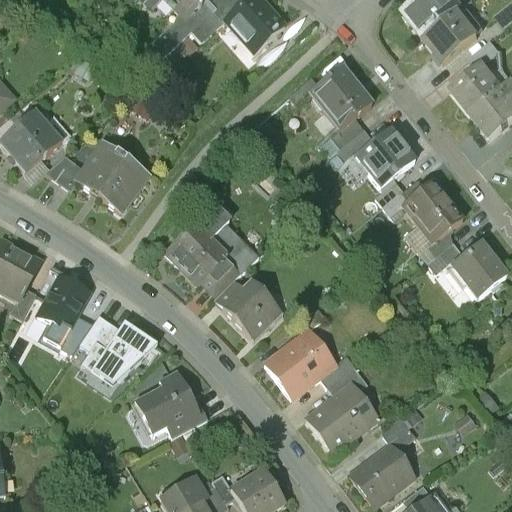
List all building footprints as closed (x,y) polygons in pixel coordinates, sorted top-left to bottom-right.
[(161,0),(183,23),(205,2),(206,0),(161,0)] [(206,0),(205,2),(216,13),(230,0),(206,0)] [(230,0),(216,13),(213,16),(221,25),(228,18),(242,6),(236,0),(230,0)] [(248,0),(242,6),(228,18),(259,53),(284,31),(256,0),(248,0)] [(460,14),(449,0),(422,0),(402,16),(423,43),(455,18),(460,14)] [(511,8),(510,5),(493,20),(503,31),(511,23),(511,8)] [(455,18),(423,43),(443,68),(474,42),(455,18)] [(479,71),(451,94),(470,118),(471,118),(495,99),(484,86),(488,83),(479,71)] [(370,110),(341,73),(309,98),(323,116),(326,113),(341,132),(354,123),(370,110)] [(495,99),(471,118),(490,142),(511,124),(511,91),(509,87),(495,99)] [(17,131),(0,145),(0,149),(25,179),(59,149),(32,118),(17,131)] [(9,122),(0,130),(0,145),(17,131),(9,122)] [(363,134),(354,123),(341,132),(330,141),(339,152),(363,134)] [(339,152),(337,154),(345,164),(370,144),(363,134),(339,152)] [(413,165),(388,135),(356,162),(380,192),(413,165)] [(125,166),(102,150),(84,176),(76,187),(120,218),(139,193),(117,177),(125,166)] [(63,161),(44,177),(70,196),(76,187),(84,176),(63,161)] [(393,187),(375,202),(382,211),(400,196),(393,187)] [(460,225),(431,188),(402,211),(418,230),(420,229),(434,247),(444,239),(460,225)] [(210,213),(165,259),(178,272),(180,269),(200,288),(224,265),(239,280),(256,263),(224,230),(226,228),(210,213)] [(434,247),(427,252),(435,261),(451,248),(444,239),(434,247)] [(40,267),(2,246),(0,249),(0,297),(17,307),(18,307),(25,295),(40,267)] [(435,261),(426,268),(434,279),(460,259),(451,248),(435,261)] [(505,280),(479,248),(451,271),(476,303),(505,280)] [(224,265),(200,288),(215,304),(232,287),(239,280),(224,265)] [(87,300),(59,284),(36,323),(49,330),(52,326),(67,335),(87,300)] [(215,304),(212,306),(222,316),(242,297),(241,296),(232,287),(215,304)] [(249,287),(241,296),(242,297),(222,316),(249,344),(260,332),(265,337),(282,320),(249,287)] [(25,295),(18,307),(17,307),(10,319),(21,325),(34,300),(25,295)] [(151,348),(111,321),(79,368),(101,383),(118,358),(136,370),(151,348)] [(90,331),(78,324),(66,346),(77,351),(90,331)] [(307,336),(262,371),(289,406),(317,385),(334,371),(333,370),(307,336)] [(334,371),(317,385),(324,395),(352,374),(343,363),(333,370),(334,371)] [(175,379),(158,389),(160,392),(131,408),(150,442),(164,434),(196,416),(175,379)] [(349,391),(305,426),(331,459),(375,425),(349,391)] [(196,416),(164,434),(170,444),(205,426),(199,414),(196,416)] [(387,451),(347,482),(369,510),(409,480),(387,451)] [(262,477),(230,497),(234,504),(239,511),(278,511),(282,510),(262,477)] [(230,497),(220,482),(211,488),(214,493),(224,510),(234,504),(230,497)] [(193,484),(159,505),(163,511),(200,511),(200,510),(206,506),(203,500),(193,484)] [(225,511),(224,510),(214,493),(203,500),(206,506),(200,510),(200,511),(225,511)] [(421,493),(402,507),(406,511),(414,511),(428,502),(421,493)] [(414,511),(435,511),(428,502),(414,511)]
